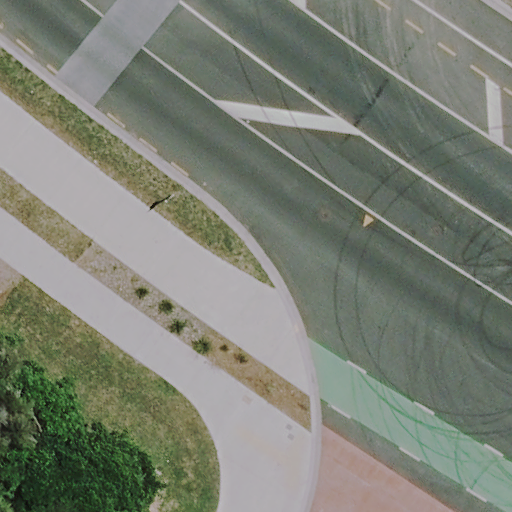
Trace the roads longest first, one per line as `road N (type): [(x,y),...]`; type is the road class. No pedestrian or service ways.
road 1 (unclassified): [(144,0),(273,99),(511,257)]
road 2 (unclassified): [(511,384),(435,511)]
